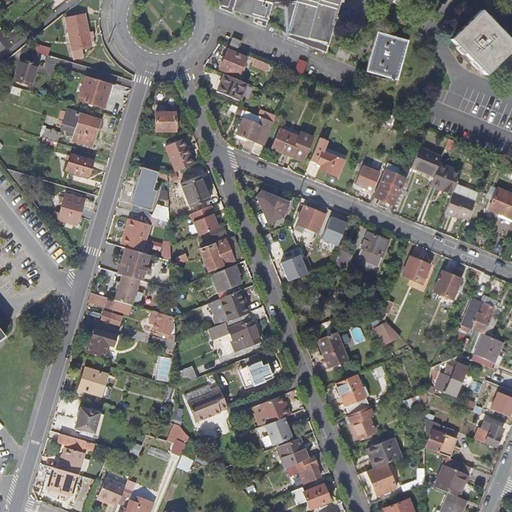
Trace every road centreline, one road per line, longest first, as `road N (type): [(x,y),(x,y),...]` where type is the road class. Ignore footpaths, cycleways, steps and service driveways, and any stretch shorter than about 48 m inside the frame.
road 1 (residential): [(222,156),(360,511)]
road 2 (residential): [(222,156),(511,273)]
road 3 (residential): [(74,297),(149,63)]
road 4 (residential): [(16,501),(74,297)]
